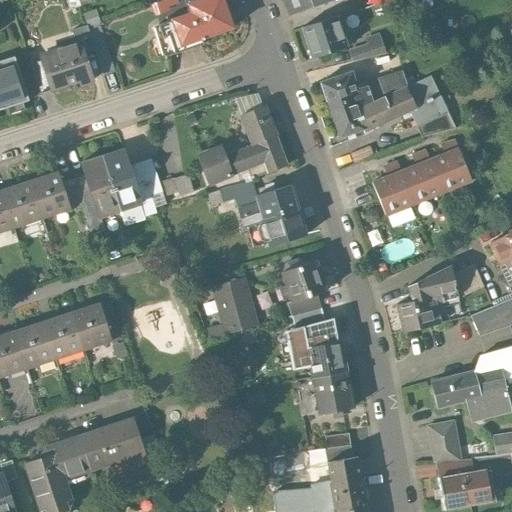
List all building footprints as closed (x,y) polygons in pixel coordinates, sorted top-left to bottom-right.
[(231,29),(220,0),(205,0),(190,6),(193,14),(160,26),(164,38),(169,36),(176,55),(203,45),(201,40),(231,29)] [(281,0),(287,16),(311,7),(308,0),(281,0)] [(84,13),(89,28),(99,24),(94,10),(84,13)] [(345,45),(336,20),(300,32),(308,57),(345,45)] [(81,57),(95,52),(102,73),(114,70),(99,24),(89,28),(73,33),(76,44),(81,57)] [(348,52),(352,62),(384,54),(378,35),(365,40),(367,46),(348,52)] [(81,57),(76,44),(40,55),(43,62),(52,90),(80,81),(81,86),(89,83),(81,57)] [(0,109),(26,100),(10,55),(0,58),(0,109)] [(137,59),(131,59),(128,63),(128,68),(132,72),(136,72),(140,68),(140,62),(137,59)] [(40,94),(52,90),(43,62),(31,66),(40,94)] [(348,142),(365,134),(355,107),(370,102),(364,86),(354,89),(348,73),(318,84),(337,138),(346,135),(348,142)] [(383,97),(370,102),(355,107),(365,134),(376,130),(375,127),(409,110),(415,108),(406,88),(400,73),(377,81),(383,97)] [(406,88),(415,108),(409,110),(421,138),(453,129),(431,77),(406,88)] [(256,144),(264,162),(268,173),(290,164),(278,135),(280,134),(269,105),(241,117),(252,145),(256,144)] [(236,173),(264,162),(256,144),(252,145),(229,155),(236,173)] [(368,146),(348,153),(352,164),(372,156),(368,146)] [(210,184),(236,173),(229,155),(226,156),(223,147),(198,156),(210,184)] [(128,166),(122,149),(102,156),(119,210),(140,203),(128,166)] [(470,181),(457,149),(429,160),(442,192),(470,181)] [(119,210),(102,156),(80,163),(84,175),(98,217),(119,210)] [(128,166),(140,203),(145,218),(157,214),(155,207),(166,203),(151,158),(128,166)] [(442,192),(429,160),(401,171),(414,203),(442,192)] [(406,223),(401,208),(414,203),(401,171),(373,182),(386,214),(392,228),(406,223)] [(58,172),(30,182),(41,217),(70,208),(62,183),(58,172)] [(84,175),(73,179),(82,206),(91,235),(103,231),(98,217),(84,175)] [(163,182),(168,196),(178,192),(180,197),(194,192),(189,175),(175,180),(174,178),(163,182)] [(71,210),(82,206),(73,179),(62,183),(70,208),(71,210)] [(30,182),(1,191),(12,226),(41,217),(30,182)] [(244,228),(261,223),(268,247),(310,234),(303,210),(295,184),(260,195),(262,203),(238,210),(244,228)] [(1,191),(0,191),(0,230),(12,226),(1,191)] [(124,225),(145,218),(140,203),(119,210),(124,225)] [(376,217),(372,208),(363,212),(368,221),(376,217)] [(511,232),(488,244),(498,266),(511,259),(511,232)] [(511,259),(498,266),(507,286),(511,284),(511,259)] [(287,273),(297,302),(317,295),(329,291),(319,262),(287,273)] [(472,264),(451,272),(455,294),(456,299),(482,287),(472,264)] [(451,272),(450,268),(407,287),(410,303),(433,299),(455,294),(451,272)] [(256,327),(242,279),(214,286),(224,323),(205,328),(210,340),(256,327)] [(321,308),(317,295),(297,302),(290,305),(295,318),(321,308)] [(511,298),(469,317),(477,337),(511,323),(511,298)] [(433,299),(410,303),(396,306),(401,332),(438,325),(433,299)] [(110,340),(97,302),(69,312),(81,349),(110,340)] [(81,349),(69,312),(41,321),(53,359),(81,349)] [(53,359),(41,321),(12,331),(25,368),(53,359)] [(0,376),(25,368),(12,331),(0,334),(0,376)] [(293,369),(309,366),(306,349),(303,333),(287,336),(293,369)] [(128,353),(124,342),(112,346),(117,357),(128,353)] [(347,371),(341,342),(306,349),(309,366),(312,378),(347,371)] [(472,371),(429,382),(435,407),(465,400),(470,422),(511,411),(502,379),(511,376),(511,346),(478,355),(472,371)] [(354,406),(347,371),(312,378),(318,413),(333,410),(346,408),(354,406)] [(347,415),(346,408),(333,410),(335,417),(347,415)] [(133,420),(81,437),(91,468),(121,458),(128,480),(151,473),(150,470),(140,440),(133,420)] [(459,454),(453,420),(427,424),(433,458),(459,454)] [(324,437),(326,449),(351,445),(349,433),(324,437)] [(511,433),(492,437),(495,456),(511,453),(511,433)] [(154,435),(140,440),(150,470),(164,465),(154,435)] [(65,476),(91,468),(81,437),(22,456),(40,511),(49,508),(49,511),(62,511),(69,510),(66,501),(73,498),(65,476)] [(354,457),(351,445),(326,449),(329,461),(333,461),(354,457)] [(315,511),(337,511),(337,509),(341,506),(333,461),(329,461),(326,449),(311,452),(315,511)] [(373,511),(364,455),(354,457),(333,461),(341,506),(337,509),(337,511),(373,511)] [(15,511),(2,469),(0,469),(0,511),(15,511)] [(491,498),(485,469),(441,477),(446,506),(491,498)] [(277,491),(267,492),(268,506),(278,505),(277,491)] [(247,511),(252,511),(249,501),(233,506),(234,511),(247,511)]
